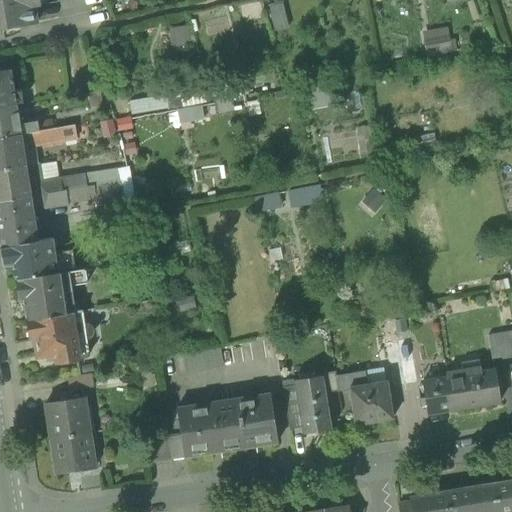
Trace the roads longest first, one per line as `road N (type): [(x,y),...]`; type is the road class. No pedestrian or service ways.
road 1 (residential): [(372,466),(93,511)]
road 2 (residential): [(511,442),(372,466)]
